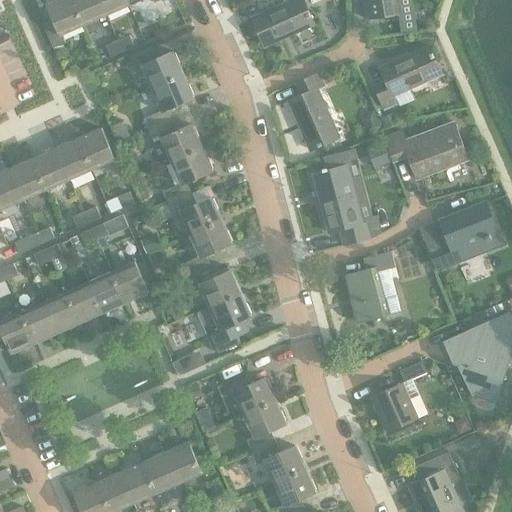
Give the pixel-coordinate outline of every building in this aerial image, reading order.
[(84,26),(72,0),(57,0),(47,5),(53,20),(42,25),(53,48),(65,43),(62,35),(84,26)] [(99,0),(72,0),(84,26),(107,15),(99,0)] [(126,0),(99,0),(107,15),(129,5),(126,0)] [(283,0),(285,4),(252,18),(265,46),(314,24),(303,0),(283,0)] [(363,0),(367,19),(398,14),(396,0),(363,0)] [(129,36),(118,41),(123,52),(134,47),(129,36)] [(123,52),(118,41),(106,46),(111,57),(123,52)] [(142,67),(152,89),(183,75),(173,52),(158,58),(153,47),(130,58),(135,70),(142,67)] [(430,47),(425,49),(381,68),(387,82),(375,87),(385,109),(397,103),(393,96),(442,74),(430,47)] [(302,95),(289,101),(311,150),(339,138),(317,89),(324,86),(319,74),(297,83),(302,95)] [(143,119),(149,131),(172,121),(167,110),(194,98),(183,75),(152,89),(162,111),(143,119)] [(367,113),(365,120),(370,132),(381,128),(374,110),(367,113)] [(395,115),(383,119),(386,129),(399,124),(395,115)] [(172,121),(149,131),(154,143),(161,140),(171,162),(203,148),(192,125),(177,131),(172,121)] [(402,130),(384,137),(385,141),(393,161),(393,162),(408,157),(417,179),(469,160),(455,123),(406,141),(402,130)] [(102,129),(78,139),(92,170),(115,160),(102,129)] [(78,139),(56,149),(69,180),(92,170),(78,139)] [(385,141),(369,148),(376,167),(393,161),(385,141)] [(163,192),(168,204),(192,193),(187,183),(213,171),(203,148),(171,162),(181,184),(163,192)] [(56,149),(33,159),(47,190),(69,180),(56,149)] [(33,159),(10,169),(24,200),(47,190),(33,159)] [(323,172),(313,174),(328,233),(340,230),(344,245),(371,238),(367,221),(363,223),(348,165),(328,170),(327,168),(323,169),(323,172)] [(24,200),(10,169),(0,173),(0,208),(1,211),(24,200)] [(118,197),(123,209),(135,203),(130,192),(118,197)] [(192,193),(168,204),(173,216),(181,213),(190,235),(222,221),(211,198),(197,204),(192,193)] [(447,236),(427,244),(437,270),(458,262),(454,252),(487,239),(487,240),(492,238),(491,237),(498,235),(485,203),(441,220),(447,236)] [(96,207),(84,212),(89,223),(101,218),(96,207)] [(89,223),(84,212),(73,217),(78,229),(89,223)] [(182,265),(187,277),(211,267),(206,256),(232,244),(222,221),(190,235),(200,257),(182,265)] [(103,224),(92,229),(97,240),(108,235),(103,224)] [(50,228),(38,233),(43,244),(55,239),(50,228)] [(97,240),(92,229),(80,234),(85,245),(97,240)] [(43,244),(38,233),(15,243),(20,254),(43,244)] [(157,234),(141,242),(146,255),(163,247),(157,234)] [(57,244),(46,250),(51,261),(62,256),(57,244)] [(51,261),(46,250),(34,255),(39,266),(51,261)] [(378,272),(390,269),(395,268),(391,252),(364,259),(366,270),(347,275),(360,323),(401,312),(396,296),(385,299),(378,272)] [(135,262),(112,272),(126,304),(149,293),(135,262)] [(13,264),(2,269),(7,280),(18,275),(13,264)] [(211,267),(187,277),(192,289),(200,286),(210,308),(241,294),(231,271),(216,277),(211,267)] [(112,272),(89,282),(103,314),(126,304),(112,272)] [(89,282),(67,292),(80,324),(103,314),(89,282)] [(67,292),(44,303),(58,334),(80,324),(67,292)] [(241,294),(210,308),(198,313),(213,348),(215,346),(219,354),(241,344),(237,337),(249,331),(244,320),(251,317),(241,294)] [(44,303),(21,313),(35,344),(58,334),(44,303)] [(35,344),(21,313),(0,322),(0,327),(12,354),(35,344)] [(445,343),(455,365),(466,368),(464,375),(473,395),(496,402),(511,351),(511,315),(508,315),(445,343)] [(400,371),(405,382),(427,373),(422,362),(400,371)] [(234,393),(244,415),(276,401),(265,378),(250,385),(245,374),(222,384),(227,396),(234,393)] [(198,383),(188,388),(192,399),(203,394),(198,383)] [(408,401),(401,384),(373,397),(388,432),(416,419),(427,414),(419,396),(408,401)] [(276,401),(244,415),(254,437),(247,440),(252,453),(276,442),(271,431),(286,425),(276,401)] [(458,421),(456,426),(460,435),(473,429),(468,417),(458,421)] [(189,442),(165,453),(179,484),(202,474),(189,442)] [(276,442),(252,453),(258,464),(265,461),(275,483),(306,470),(296,446),(281,453),(276,442)] [(165,453),(143,463),(156,494),(179,484),(165,453)] [(420,483),(412,486),(423,511),(459,511),(448,486),(461,480),(449,453),(413,468),(420,483)] [(143,463),(120,473),(134,504),(156,494),(143,463)] [(0,482),(10,478),(6,470),(0,472),(0,482)] [(306,470),(275,483),(285,505),(277,509),(278,511),(301,511),(306,510),(301,500),(317,493),(306,470)] [(120,473),(97,483),(110,511),(116,511),(134,504),(120,473)] [(10,478),(0,482),(0,493),(14,487),(10,478)] [(110,511),(97,483),(74,493),(82,511),(110,511)]
